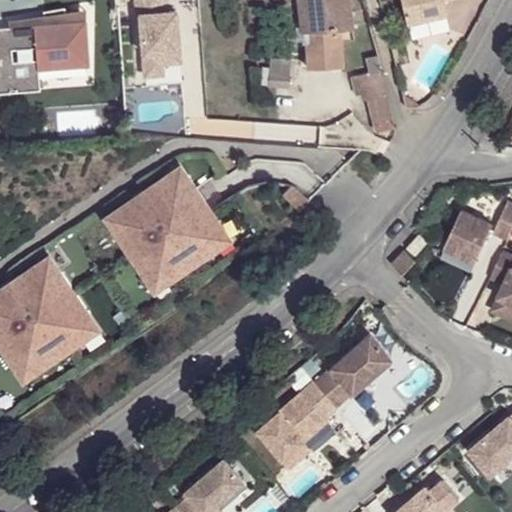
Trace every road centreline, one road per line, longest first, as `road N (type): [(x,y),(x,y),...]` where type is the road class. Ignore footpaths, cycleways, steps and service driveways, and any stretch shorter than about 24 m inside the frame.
road 1 (residential): [(7,511),(231,350),(349,244),(421,161)]
road 2 (residential): [(421,161),(511,8)]
road 3 (unclassified): [(369,0),(421,161)]
